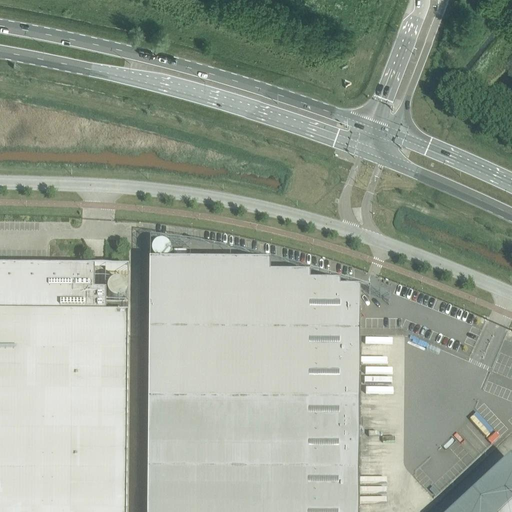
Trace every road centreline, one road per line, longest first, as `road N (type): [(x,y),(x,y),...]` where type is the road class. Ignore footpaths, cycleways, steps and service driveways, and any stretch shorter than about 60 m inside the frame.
road 1 (unclassified): [(0,184),(102,188),(270,211),(511,292)]
road 2 (primary): [(373,130),(196,71),(0,28)]
road 3 (primary): [(0,54),(137,80),(365,153)]
road 4 (tertiary): [(391,137),(443,0)]
road 5 (tertiary): [(420,0),(373,130)]
road 6 (primary): [(383,160),(511,212)]
road 7 (primary): [(511,185),(391,137)]
